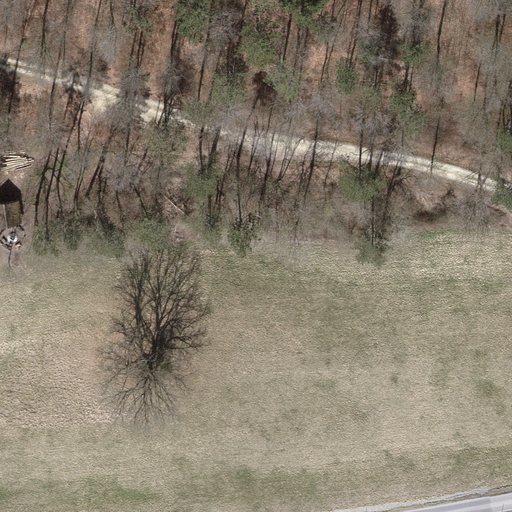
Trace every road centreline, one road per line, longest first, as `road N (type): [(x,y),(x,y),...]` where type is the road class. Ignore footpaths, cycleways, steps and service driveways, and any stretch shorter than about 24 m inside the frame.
road 1 (track): [(0,59),(300,145),(511,194)]
road 2 (track): [(300,145),(115,147),(88,160),(11,229)]
